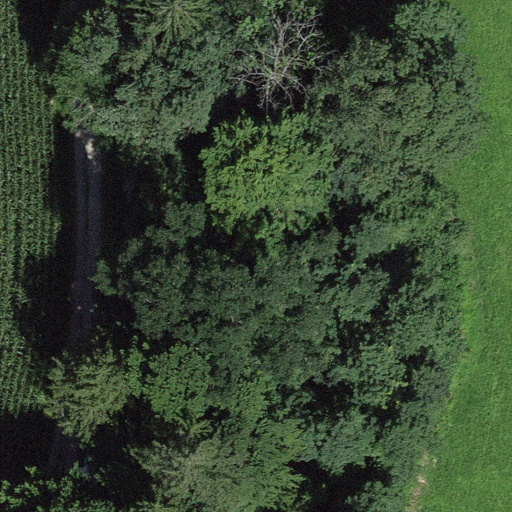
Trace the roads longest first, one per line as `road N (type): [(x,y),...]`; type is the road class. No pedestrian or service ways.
road 1 (track): [(60,511),(90,218),(92,0)]
road 2 (track): [(434,0),(429,36),(478,273)]
